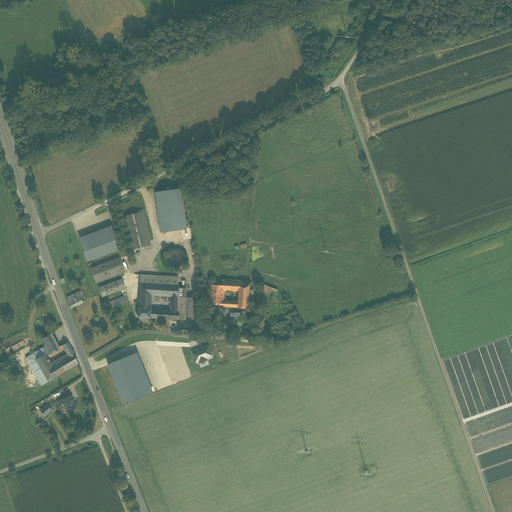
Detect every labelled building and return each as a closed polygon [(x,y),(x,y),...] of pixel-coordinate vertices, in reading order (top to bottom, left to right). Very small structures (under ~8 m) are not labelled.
[(180,189),(155,192),(161,232),(186,229),(180,189)] [(123,217),(131,250),(140,247),(144,247),(151,245),(149,239),(143,212),(123,217)] [(81,242),(113,230),(111,225),(79,238),(81,242)] [(113,230),(81,242),(88,261),(120,249),(113,230)] [(167,258),(167,262),(168,265),(170,267),(173,268),(177,268),(180,267),(182,265),(183,261),(183,258),(182,255),(179,253),(176,252),(173,252),(170,253),(168,255),(167,258)] [(91,269),(96,283),(125,272),(120,258),(91,269)] [(140,275),(140,283),(153,283),(178,285),(178,277),(140,275)] [(98,288),(102,297),(126,288),(122,279),(98,288)] [(235,292),(235,287),(235,281),(223,281),(223,286),(231,286),(231,291),(235,292)] [(152,303),(152,295),(153,283),(140,283),(138,307),(151,308),(152,303)] [(178,285),(153,283),(152,295),(155,295),(170,296),(178,297),(179,288),(178,285)] [(222,291),(223,286),(211,285),(211,292),(216,293),(216,298),(222,298),(222,291)] [(267,286),(265,285),(261,288),(262,288),(261,291),(270,294),(270,292),(272,288),(267,286)] [(249,289),(249,287),(239,287),(238,292),(238,302),(237,308),(248,308),(248,299),(249,289)] [(81,291),(78,292),(80,297),(83,302),(86,301),(81,291)] [(66,298),(68,304),(80,297),(78,292),(66,298)] [(222,307),(223,307),(224,301),(224,298),(222,298),(216,298),(216,293),(211,292),(210,304),(222,305),(222,307)] [(105,304),(108,310),(128,302),(126,296),(105,304)] [(170,319),(179,320),(178,297),(170,296),(170,310),(170,319)] [(83,302),(80,297),(68,304),(71,309),(83,302)] [(191,325),(191,328),(190,333),(203,333),(203,326),(199,326),(199,297),(186,297),(178,297),(179,320),(187,321),(186,325),(191,325)] [(138,317),(151,318),(151,309),(151,308),(138,307),(138,317)] [(151,318),(166,319),(166,310),(151,309),(151,318)] [(48,344),(53,352),(60,348),(52,333),(41,339),(44,343),(45,346),(48,344)] [(12,351),(25,344),(23,340),(10,347),(12,351)] [(67,354),(69,355),(74,352),(68,342),(62,345),(67,354)] [(45,346),(42,348),(45,354),(47,356),(53,352),(48,344),(45,346)] [(208,346),(192,352),(196,362),(199,360),(200,363),(206,361),(205,358),(212,355),(208,346)] [(35,359),(45,354),(42,348),(32,354),(35,359)] [(78,363),(74,352),(69,355),(56,363),(62,373),(78,363)] [(137,353),(131,355),(147,395),(153,392),(137,353)] [(36,375),(42,371),(35,359),(32,354),(26,358),(36,375)] [(51,363),(47,356),(45,354),(35,359),(42,371),(48,382),(58,375),(52,365),(51,363)] [(67,354),(55,361),(56,363),(69,355),(67,354)] [(147,395),(131,355),(108,365),(123,404),(147,395)] [(14,374),(15,374),(16,374),(18,373),(19,372),(19,371),(20,370),(20,368),(20,367),(19,366),(18,364),(17,364),(16,363),(14,363),(13,363),(12,364),(10,364),(9,366),(9,367),(9,368),(9,370),(9,371),(10,372),(11,373),(12,374),(14,374)] [(56,363),(52,365),(58,375),(62,373),(56,363)] [(42,371),(36,375),(42,386),(48,382),(42,371)] [(63,403),(67,411),(76,407),(71,395),(58,401),(59,405),(63,403)] [(41,411),(45,416),(52,410),(48,405),(41,411)]
